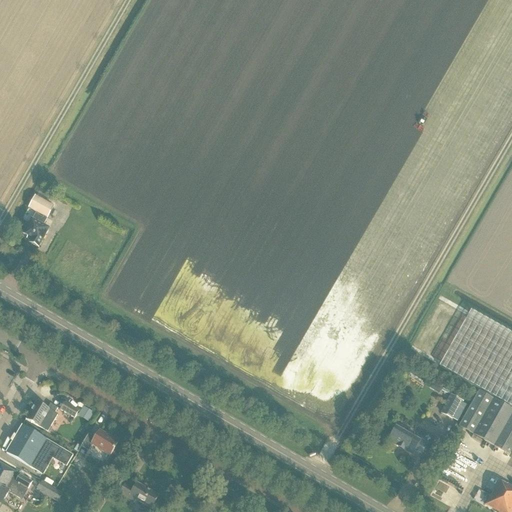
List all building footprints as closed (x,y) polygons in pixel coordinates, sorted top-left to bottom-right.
[(37,213),(48,218),(54,208),(36,197),(29,209),(37,213)] [(44,225),(48,218),(37,213),(33,220),(32,219),(23,235),(28,237),(27,239),(31,241),(30,243),(39,248),(49,229),(44,225)] [(511,334),(471,311),(440,367),(511,407),(511,334)] [(510,455),(511,451),(511,409),(480,391),(460,427),(510,455)] [(451,395),(441,414),(452,420),(456,412),(462,414),(466,405),(461,402),(462,401),(451,395)] [(45,407),(37,402),(27,420),(40,427),(48,432),(58,415),(55,413),(58,409),(51,404),(48,409),(45,407)] [(61,411),(74,419),(79,412),(65,404),(61,411)] [(90,421),(94,414),(83,408),(79,415),(90,421)] [(374,417),(371,422),(378,425),(380,420),(374,417)] [(73,456),(60,448),(23,426),(6,453),(43,475),(57,484),(73,456)] [(389,441),(413,455),(415,451),(422,455),(428,444),(421,440),(420,442),(396,428),(389,441)] [(93,446),(110,457),(119,443),(108,437),(109,436),(101,431),(96,439),(89,435),(82,447),(89,452),(93,446)] [(22,500),(32,483),(20,475),(15,474),(0,465),(0,503),(0,504),(2,505),(2,504),(4,505),(6,503),(4,502),(9,492),(22,500)] [(37,491),(48,497),(58,503),(64,493),(43,481),(37,491)] [(511,511),(511,486),(508,484),(508,485),(500,481),(486,505),(495,510),(495,511),(511,511)] [(138,484),(135,488),(126,483),(119,495),(134,504),(136,501),(151,510),(159,497),(138,484)]
